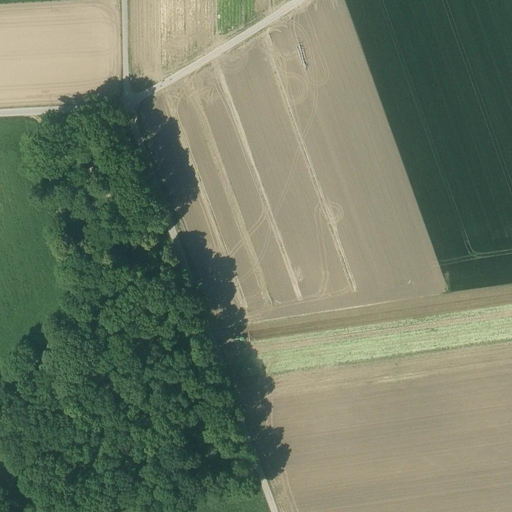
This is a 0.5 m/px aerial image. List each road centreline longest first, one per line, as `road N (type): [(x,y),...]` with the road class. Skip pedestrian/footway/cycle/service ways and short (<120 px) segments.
road 1 (unclassified): [(273,511),(126,102)]
road 2 (unclassified): [(299,0),(126,102)]
road 3 (unclassified): [(126,102),(0,113)]
